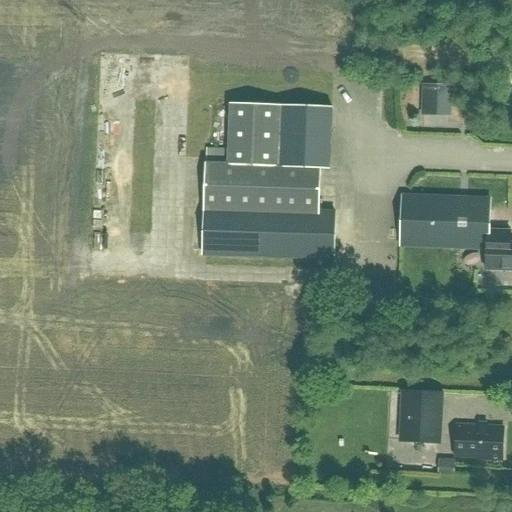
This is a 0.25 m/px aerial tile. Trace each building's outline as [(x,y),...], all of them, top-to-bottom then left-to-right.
[(449,88),(426,87),(425,110),(448,111),(449,88)] [(228,165),(207,165),(203,256),(334,261),(336,212),(320,211),(321,168),(331,169),(333,108),(230,104),(228,165)] [(511,242),(509,243),(510,231),(489,230),(490,199),(402,196),(400,246),(486,249),(486,270),(511,270),(511,242)] [(354,311),(389,311),(388,284),(354,285),(354,311)] [(401,392),(399,442),(436,444),(439,393),(401,392)] [(500,460),(502,427),(456,425),(454,455),(480,457),(480,459),(500,460)] [(449,459),(434,458),(434,470),(449,471),(449,459)]
